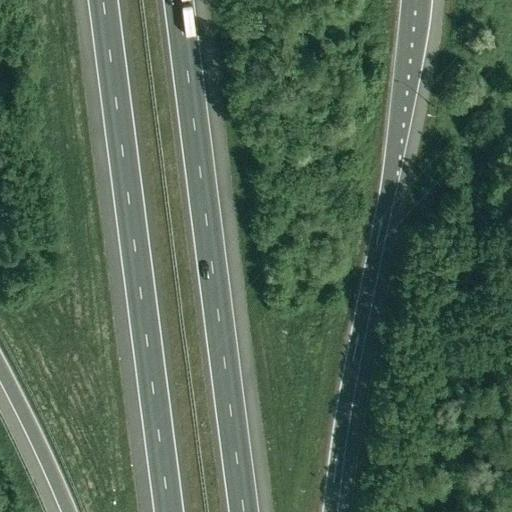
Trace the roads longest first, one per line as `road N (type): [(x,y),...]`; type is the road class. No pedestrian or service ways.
road 1 (motorway): [(331,511),(389,173),(407,0)]
road 2 (motorway): [(243,511),(177,0)]
road 3 (motorway): [(102,0),(168,511)]
road 4 (motorway): [(0,355),(74,511)]
